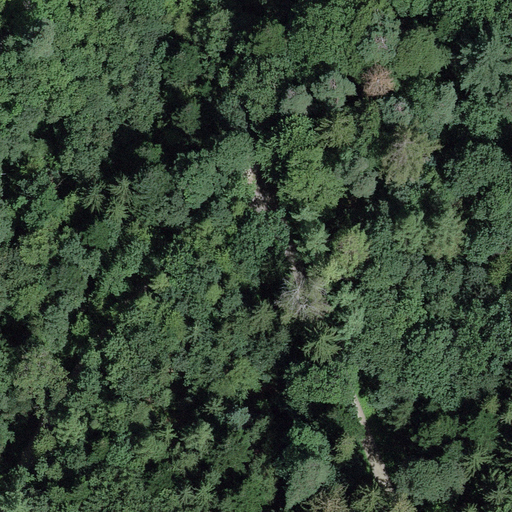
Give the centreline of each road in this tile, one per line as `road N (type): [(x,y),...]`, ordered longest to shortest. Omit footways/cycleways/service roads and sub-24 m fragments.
road 1 (track): [(5,511),(32,442),(116,323),(355,36),(373,0)]
road 2 (track): [(409,511),(311,278),(240,167)]
